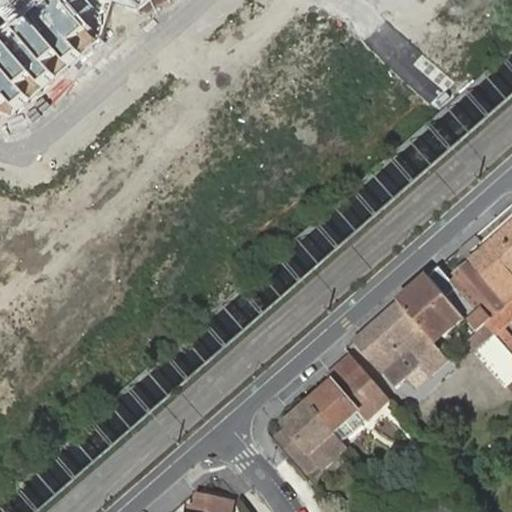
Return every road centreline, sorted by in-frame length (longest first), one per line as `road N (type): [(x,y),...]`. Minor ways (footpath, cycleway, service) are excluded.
road 1 (residential): [(511,176),(222,431)]
road 2 (unknown): [(0,154),(41,149),(205,0)]
road 3 (residential): [(222,431),(130,511)]
